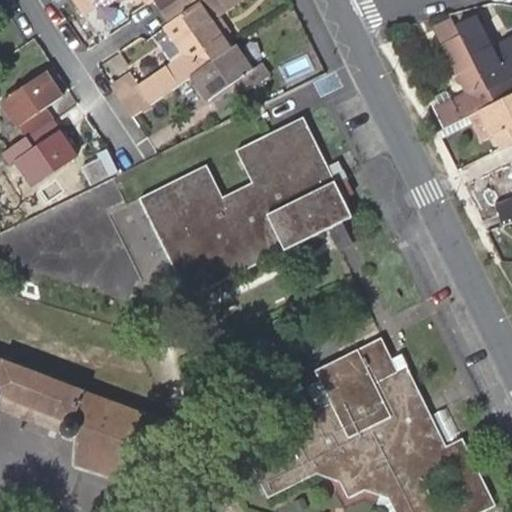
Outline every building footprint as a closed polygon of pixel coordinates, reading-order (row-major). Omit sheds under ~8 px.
[(163,27),(164,29),(182,56),(140,85),(135,78),(122,87),(140,113),(192,77),(209,99),(214,96),(222,109),(247,92),(239,80),(254,70),(237,46),(234,48),(215,21),(243,0),(202,0),(194,6),(189,0),(73,0),(84,16),(97,8),(91,0),(144,0),(145,1),(146,3),(150,0),(152,0),(168,23),(163,27)] [(510,128),(511,131),(511,37),(492,47),(477,16),(457,25),(452,17),(432,26),(442,43),(465,92),(450,99),(436,106),(445,127),(473,113),(482,109),(495,134),(510,128)] [(63,98),(48,74),(5,103),(36,150),(18,163),(34,187),(77,156),(47,110),(63,98)] [(436,106),(450,99),(446,91),(432,97),(436,106)] [(484,138),(495,134),(482,109),(473,113),(484,138)] [(189,299),(330,231),(346,224),(355,219),(346,200),(332,206),(323,187),(337,181),(333,173),(329,163),(308,119),(271,137),(239,152),(256,185),(225,199),(210,166),(141,199),(166,249),(173,265),(189,299)] [(338,159),(329,163),(333,173),(342,169),(338,159)] [(362,171),(337,181),(323,187),(332,206),(346,200),(370,189),(362,171)] [(511,196),(496,202),(504,225),(511,222),(511,196)] [(166,249),(141,199),(127,205),(111,213),(136,262),(135,263),(135,300),(156,305),(173,265),(166,249)] [(330,231),(382,339),(398,370),(408,366),(413,363),(346,224),(330,231)] [(269,454),(261,458),(252,463),(256,473),(268,496),(317,473),(341,480),(348,496),(365,488),(389,497),(396,511),(483,511),(495,506),(463,438),(446,447),(431,416),(431,415),(422,419),(414,403),(423,399),(408,366),(398,370),(382,339),(356,352),(351,341),(340,347),(345,357),(315,371),(332,404),(324,408),(308,415),(276,431),(269,454)] [(67,433),(68,434),(69,435),(72,436),(75,435),(80,432),(77,463),(128,478),(151,416),(0,357),(0,392),(69,420),(68,421),(67,422),(66,423),(65,425),(65,426),(65,428),(65,429),(65,431),(66,432),(67,433)] [(422,419),(431,415),(468,397),(461,382),(423,399),(414,403),(422,419)] [(0,407),(68,434),(67,433),(66,432),(65,431),(65,429),(65,428),(65,426),(65,425),(66,423),(67,422),(68,421),(69,420),(0,392),(0,407)]
